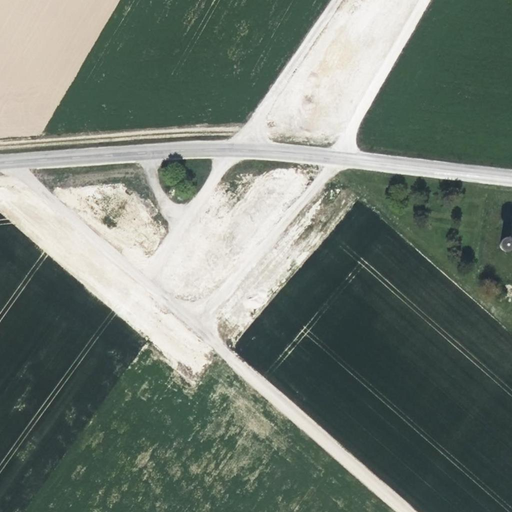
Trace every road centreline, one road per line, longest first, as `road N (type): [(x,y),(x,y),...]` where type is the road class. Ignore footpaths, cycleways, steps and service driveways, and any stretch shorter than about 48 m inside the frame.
road 1 (tertiary): [(0,162),(232,147),(511,176)]
road 2 (track): [(189,326),(318,184),(426,0)]
road 3 (track): [(138,284),(405,511)]
road 4 (track): [(0,179),(149,168)]
